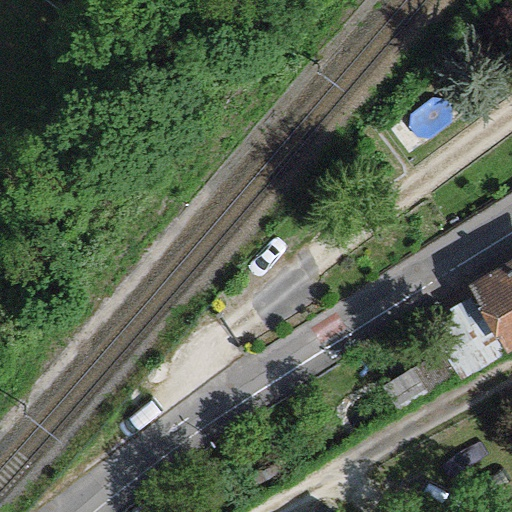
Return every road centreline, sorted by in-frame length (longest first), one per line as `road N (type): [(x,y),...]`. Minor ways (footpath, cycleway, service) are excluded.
road 1 (residential): [(511,217),(205,411),(73,511)]
road 2 (residential): [(490,384),(270,511)]
